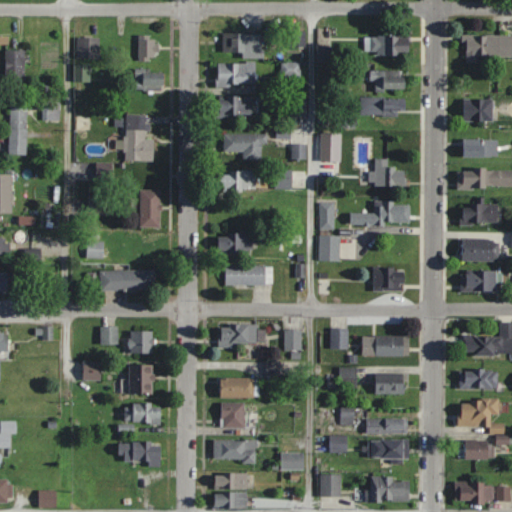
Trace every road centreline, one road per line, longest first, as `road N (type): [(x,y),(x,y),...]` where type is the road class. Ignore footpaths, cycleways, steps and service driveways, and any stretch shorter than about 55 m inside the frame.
road 1 (residential): [(188,511),(192,0)]
road 2 (residential): [(435,511),(436,0)]
road 3 (residential): [(511,307),(0,308)]
road 4 (residential): [(511,7),(0,7)]
